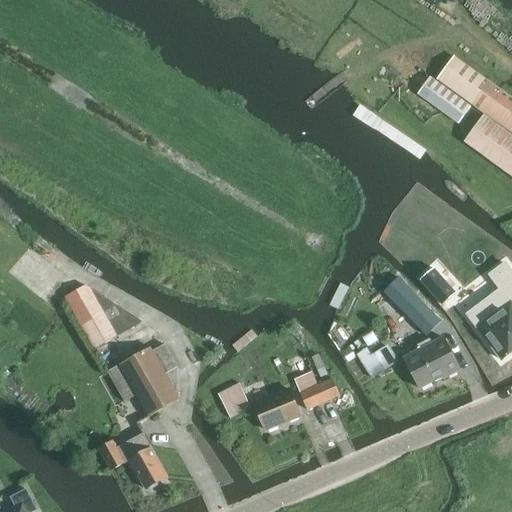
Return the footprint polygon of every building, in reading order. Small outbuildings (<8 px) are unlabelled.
[(438,79),(474,105),(511,132),(511,98),(454,57),(438,79)] [(472,105),(437,80),(431,75),(417,94),(459,124),(472,105)] [(511,135),(484,115),(464,142),(511,176),(511,135)] [(390,245),(410,269),(423,257),(403,234),(390,245)] [(511,272),(505,264),(490,276),(500,290),(467,315),(501,360),(511,352),(511,272)] [(443,306),(456,294),(434,269),(421,281),(443,306)] [(385,293),(407,315),(406,316),(426,337),(441,323),(399,279),(385,293)] [(65,297),(94,350),(143,323),(86,286),(65,297)] [(404,359),(420,389),(442,378),(444,379),(460,371),(444,338),(432,344),(430,340),(417,346),(420,351),(404,359)] [(150,346),(107,370),(124,401),(136,394),(149,417),(180,400),(166,374),(176,368),(164,344),(153,349),(150,346)] [(388,345),(371,356),(366,349),(356,355),(372,380),(399,363),(388,345)] [(350,347),(342,353),(348,362),(356,357),(350,347)] [(312,372),(295,380),(301,395),(319,387),(312,372)] [(301,395),(307,409),(340,395),(333,380),(319,387),(301,395)] [(252,408),(240,383),(218,394),(231,419),(252,408)] [(301,415),(290,390),(255,405),(266,430),(301,415)] [(111,471),(130,461),(146,490),(168,478),(143,435),(131,442),(130,441),(117,448),(114,442),(100,450),(111,471)] [(9,511),(33,511),(37,510),(25,489),(9,498),(15,509),(9,511)]
